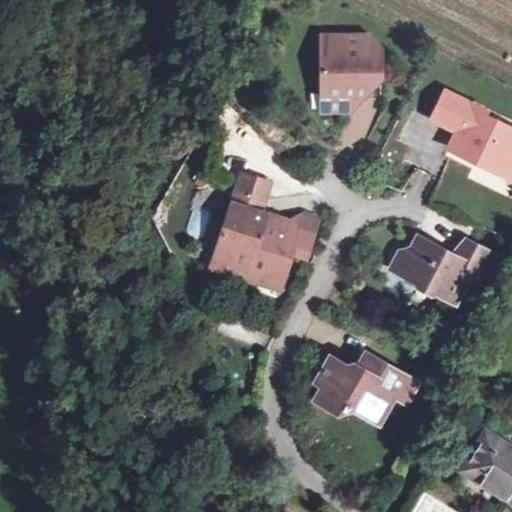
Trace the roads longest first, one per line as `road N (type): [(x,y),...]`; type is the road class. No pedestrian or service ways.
road 1 (track): [(0,72),(151,359),(293,468)]
road 2 (residential): [(357,208),(289,325),(270,395),(293,468),(353,511)]
